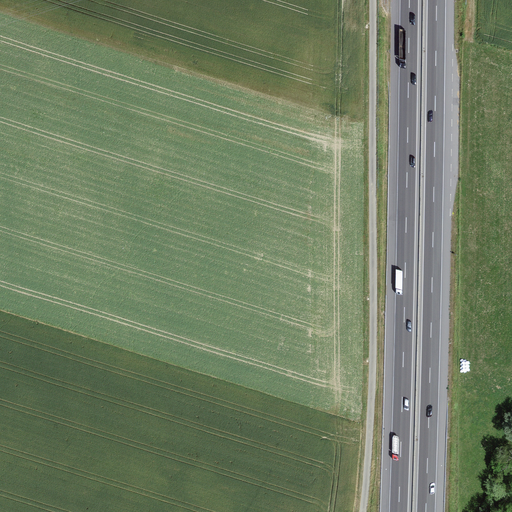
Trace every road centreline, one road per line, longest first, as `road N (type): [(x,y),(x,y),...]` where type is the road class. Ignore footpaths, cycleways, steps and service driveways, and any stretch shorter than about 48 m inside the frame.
road 1 (track): [(373,0),(373,358),(363,511)]
road 2 (motorway): [(409,0),(398,511)]
road 3 (motorway): [(425,511),(436,0)]
